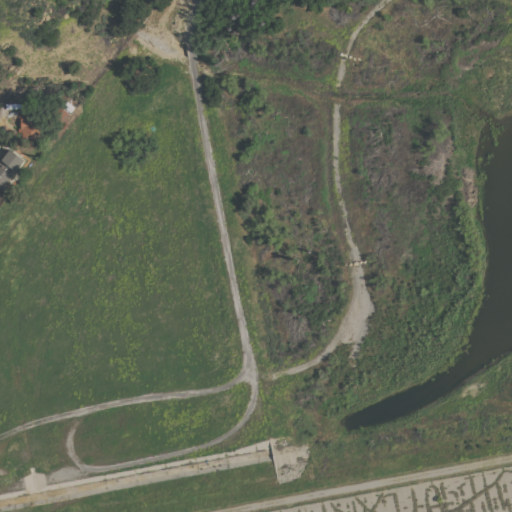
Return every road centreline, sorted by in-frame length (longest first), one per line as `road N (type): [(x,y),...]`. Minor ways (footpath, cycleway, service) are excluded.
road 1 (track): [(191,63),(249,375),(204,391),(80,410),(0,436)]
road 2 (track): [(384,0),(352,36),(336,94),(334,160),(357,275),(355,303),(320,357),(274,375),(249,375)]
road 3 (track): [(221,511),(511,456)]
road 4 (track): [(249,375),(249,409),(226,434),(126,464),(80,468),(67,446),(80,410)]
